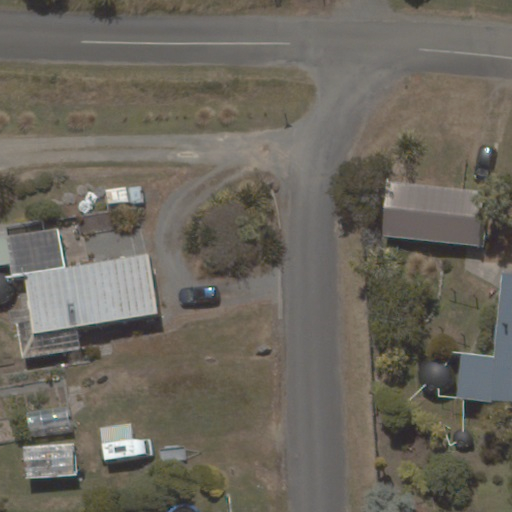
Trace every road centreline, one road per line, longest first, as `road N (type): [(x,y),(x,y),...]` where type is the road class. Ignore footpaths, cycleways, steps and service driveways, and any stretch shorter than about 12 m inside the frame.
road 1 (residential): [(360,44),(313,186),(319,511)]
road 2 (residential): [(360,44),(0,36)]
road 3 (residential): [(511,58),(360,44)]
